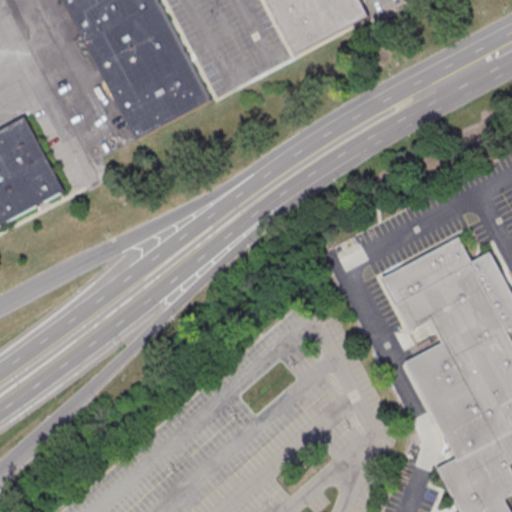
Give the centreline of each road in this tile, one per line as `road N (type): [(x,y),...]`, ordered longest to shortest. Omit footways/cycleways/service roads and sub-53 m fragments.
road 1 (secondary): [(413,97),(284,166),(0,367)]
road 2 (secondary): [(413,97),(350,121),(0,305)]
road 3 (secondary): [(0,474),(331,156)]
road 4 (secondary): [(0,410),(331,156)]
